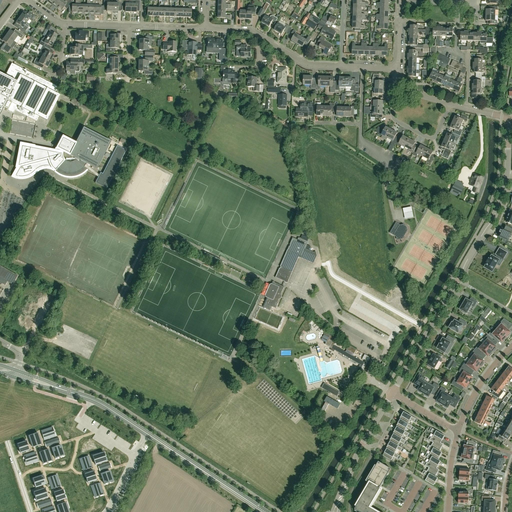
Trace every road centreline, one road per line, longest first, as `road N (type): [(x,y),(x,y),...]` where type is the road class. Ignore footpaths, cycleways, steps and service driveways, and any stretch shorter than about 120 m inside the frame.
road 1 (unclassified): [(392,392),(500,202),(511,123)]
road 2 (residential): [(392,392),(368,376),(378,358),(293,289),(305,262)]
road 3 (secondary): [(266,511),(146,434)]
road 4 (unclassified): [(335,511),(392,392)]
